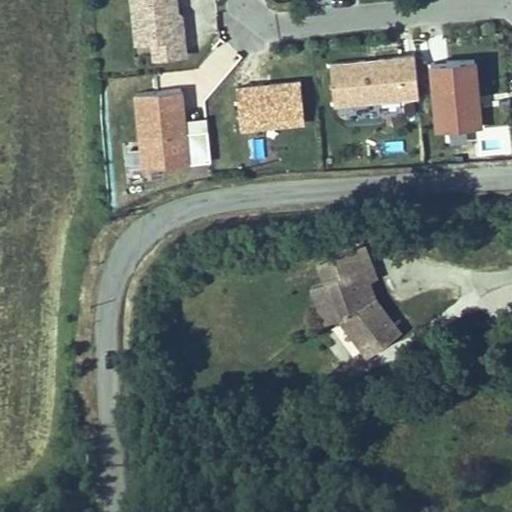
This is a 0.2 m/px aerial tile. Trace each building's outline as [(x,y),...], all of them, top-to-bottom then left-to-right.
[(129,0),(134,42),(150,41),(152,58),(184,55),(182,37),(177,37),(172,0),(129,0)] [(416,97),(411,54),(327,63),(332,106),(416,97)] [(473,59),(427,64),(434,130),(480,125),(473,59)] [(298,79),(234,87),(239,134),(304,126),(298,79)] [(190,166),(182,90),(132,95),(140,172),(190,166)] [(375,276),(363,244),(332,255),(340,275),(360,267),(365,279),(375,276)] [(365,279),(360,267),(340,275),(332,255),(317,261),(325,280),(339,317),(368,356),(398,333),(373,300),(365,279)] [(339,317),(325,280),(311,286),(324,323),(339,317)]
